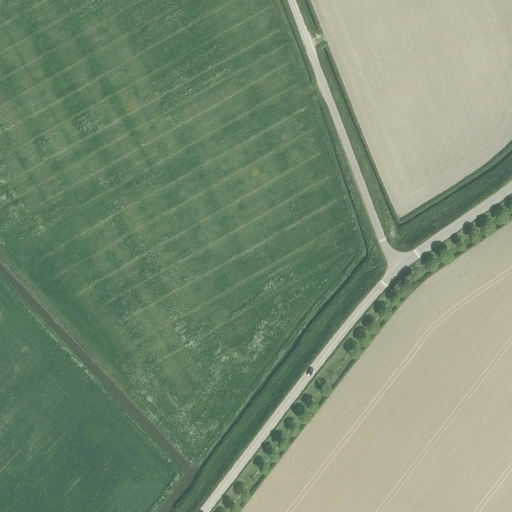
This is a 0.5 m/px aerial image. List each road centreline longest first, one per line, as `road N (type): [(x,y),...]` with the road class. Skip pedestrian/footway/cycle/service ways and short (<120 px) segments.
road 1 (unclassified): [(203,511),(400,267)]
road 2 (unclassified): [(291,0),(382,241),(400,267)]
road 3 (unclassified): [(400,267),(511,185)]
